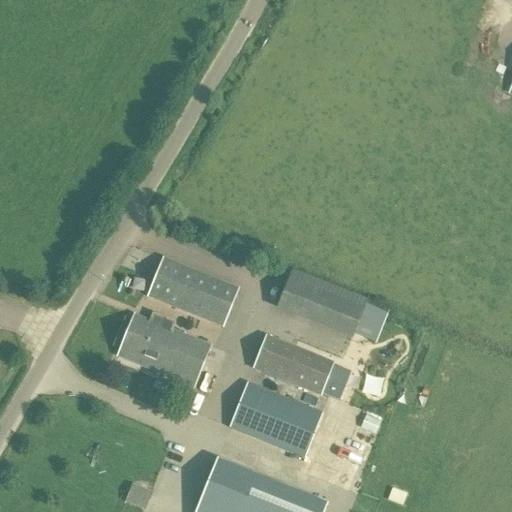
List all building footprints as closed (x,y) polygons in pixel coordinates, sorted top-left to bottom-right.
[(148,297),(223,328),(237,295),(238,290),(163,260),(148,297)] [(289,275),(276,310),(300,320),(315,285),(316,281),(291,272),(289,275)] [(116,357),(194,389),(211,347),(172,331),(175,323),(152,314),(149,321),(133,315),(116,357)] [(253,370),(321,397),(322,394),(330,397),(333,390),(343,394),(352,371),(266,337),(253,370)] [(248,384),(230,428),(261,441),(298,456),(304,459),(322,415),(248,384)] [(323,511),(326,505),(216,462),(196,511),(323,511)] [(125,502),(144,510),(151,492),(132,485),(125,502)]
